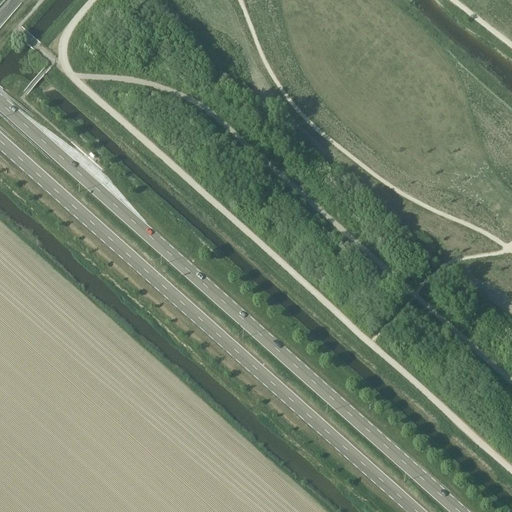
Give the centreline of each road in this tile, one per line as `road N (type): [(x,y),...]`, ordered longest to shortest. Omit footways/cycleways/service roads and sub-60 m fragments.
road 1 (primary): [(460,511),(0,102)]
road 2 (primary): [(0,141),(415,511)]
